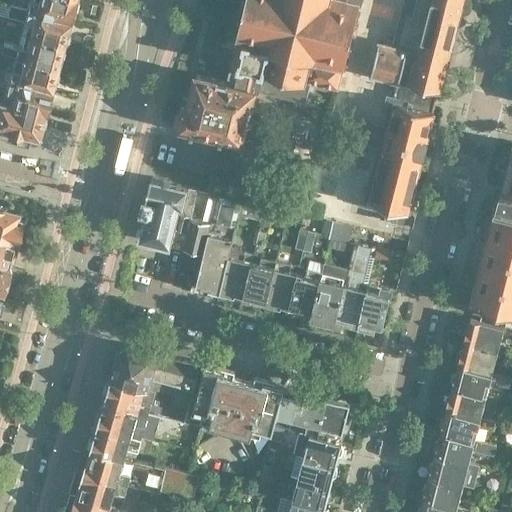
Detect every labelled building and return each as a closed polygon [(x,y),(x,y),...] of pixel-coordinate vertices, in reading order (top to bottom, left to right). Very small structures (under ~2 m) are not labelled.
[(28,0),(26,9),(33,12),(69,21),(72,11),(75,11),(78,2),(75,1),(75,0),(28,0)] [(245,0),(227,79),(258,87),(308,100),(313,80),(339,86),(344,63),(345,64),(360,0),(245,0)] [(416,0),(412,15),(408,14),(401,40),(399,39),(397,45),(379,40),(370,76),(397,83),(392,99),(433,110),(438,91),(440,91),(462,0),(416,0)] [(9,5),(6,15),(14,18),(23,20),(23,21),(20,33),(28,35),(63,44),(64,41),(67,39),(68,34),(67,31),(69,21),(33,12),(26,9),(9,5)] [(0,52),(14,56),(22,58),(57,67),(59,57),(62,55),(64,50),(62,46),(63,44),(28,35),(20,33),(17,45),(16,48),(2,44),(1,46),(0,50),(0,52)] [(0,76),(16,81),(51,90),(53,79),(56,78),(58,72),(56,69),(57,67),(22,58),(22,59),(14,56),(10,72),(0,69),(0,76)] [(176,119),(180,126),(181,127),(223,138),(223,139),(244,144),(245,140),(250,137),(252,128),(249,122),(258,87),(227,79),(226,81),(196,73),(188,104),(187,104),(179,109),(176,119)] [(13,93),(10,103),(44,113),(45,112),(45,110),(48,111),(51,101),(48,100),(51,90),(16,81),(0,76),(0,86),(0,88),(5,89),(5,91),(13,93)] [(392,99),(390,99),(384,124),(363,120),(358,141),(378,146),(363,206),(382,211),(380,218),(403,224),(407,211),(408,211),(434,110),(433,110),(392,99)] [(0,127),(6,129),(6,130),(21,135),(22,133),(37,138),(44,113),(10,103),(10,104),(0,101),(0,127)] [(511,153),(503,186),(511,188),(511,153)] [(145,197),(143,203),(142,209),(147,211),(141,237),(171,245),(171,244),(182,247),(190,216),(192,217),(194,209),(193,208),(197,189),(151,176),(146,197),(145,197)] [(474,303),(473,306),(511,316),(511,188),(503,186),(503,188),(501,187),(498,201),(496,200),(495,204),(497,205),(472,302),(474,303)] [(218,195),(197,189),(193,208),(194,209),(192,217),(190,216),(182,247),(204,252),(209,231),(211,220),(218,195)] [(241,201),(218,195),(211,220),(235,226),(240,204),(241,201)] [(312,202),(309,214),(321,217),(324,205),(312,202)] [(240,204),(238,214),(246,216),(261,220),(263,210),(240,204)] [(0,236),(16,241),(17,239),(16,238),(20,226),(21,227),(22,223),(21,223),(21,220),(20,217),(18,215),(16,215),(16,214),(2,210),(2,208),(0,207),(0,236)] [(325,218),(321,235),(331,238),(340,240),(349,242),(353,225),(345,223),(325,218)] [(206,253),(197,285),(200,285),(201,288),(206,289),(208,288),(221,291),(229,255),(229,254),(232,237),(235,226),(211,220),(209,231),(204,252),(206,253)] [(304,250),(309,230),(302,228),(297,248),(304,250)] [(312,252),(317,232),(309,230),(304,250),(312,252)] [(260,231),(257,242),(265,244),(268,233),(260,231)] [(0,262),(8,265),(14,241),(16,242),(16,241),(0,236),(0,262)] [(331,238),(329,245),(351,251),(353,243),(349,242),(340,240),(331,238)] [(345,280),(335,322),(344,325),(345,322),(359,325),(369,287),(367,286),(368,281),(375,256),(377,247),(354,241),(353,243),(351,251),(348,267),(345,280)] [(391,250),(377,247),(375,256),(389,259),(391,250)] [(231,248),(229,255),(221,291),(235,294),(234,297),(243,299),(253,260),(254,254),(231,248)] [(253,260),(243,299),(252,301),(253,299),(267,302),(276,266),(278,260),(254,254),(253,260)] [(298,272),(289,311),(298,313),(299,310),(302,311),(301,314),(309,316),(310,313),(312,314),(324,262),(310,259),(308,267),(300,265),(298,272)] [(276,266),(267,302),(281,306),(280,309),(289,311),(298,272),(300,265),(278,260),(276,266)] [(324,262),(312,314),(327,317),(327,320),(335,322),(345,280),(348,267),(325,261),(324,262)] [(0,291),(4,279),(6,280),(8,278),(10,270),(9,268),(7,268),(8,265),(0,262),(0,291)] [(369,287),(359,325),(359,326),(360,325),(374,328),(374,327),(382,329),(393,286),(381,283),(380,285),(368,281),(367,286),(369,287)] [(466,338),(465,340),(498,350),(503,331),(504,327),(471,318),(468,328),(465,329),(464,335),(466,338)] [(460,360),(459,363),(492,372),(498,350),(465,340),(462,350),(459,352),(458,358),(460,360)] [(118,349),(111,378),(150,388),(150,387),(168,392),(191,398),(199,369),(201,363),(187,360),(159,353),(128,344),(119,348),(118,349)] [(454,383),(454,385),(487,394),(490,382),(509,388),(511,377),(492,372),(459,363),(457,373),(453,375),(452,381),(454,383)] [(203,369),(192,409),(191,415),(201,418),(200,420),(210,422),(209,428),(229,433),(244,377),(231,374),(233,369),(217,365),(216,368),(205,364),(203,369)] [(257,381),(244,377),(229,433),(250,438),(251,432),(260,435),(261,434),(271,437),(274,426),(277,412),(285,387),(273,384),(274,381),(258,377),(257,381)] [(105,382),(103,388),(107,391),(104,401),(139,410),(148,413),(159,416),(183,422),(185,423),(191,398),(168,392),(150,387),(150,388),(111,378),(110,380),(106,381),(105,382)] [(487,394),(454,385),(451,396),(447,397),(446,403),(448,406),(447,408),(481,417),(481,416),(487,394)] [(277,412),(293,416),(292,418),(308,422),(305,433),(310,434),(310,433),(317,435),(320,425),(327,397),(316,394),(315,392),(309,390),(307,392),(303,392),(285,387),(277,412)] [(327,397),(320,425),(317,435),(343,442),(345,432),(347,433),(351,418),(348,416),(351,403),(348,402),(346,400),(340,398),(338,400),(327,397)] [(97,410),(94,421),(97,424),(97,425),(132,434),(141,436),(145,423),(156,426),(168,430),(169,427),(181,430),(183,422),(159,416),(148,413),(139,410),(104,401),(102,409),(97,410)] [(442,428),(441,430),(475,440),(475,439),(479,424),(489,427),(491,419),(481,416),(481,417),(447,408),(445,418),(441,419),(440,425),(442,428)] [(90,435),(88,442),(91,446),(90,447),(125,456),(135,459),(141,436),(132,434),(97,425),(94,434),(90,435)] [(436,450),(436,452),(469,462),(472,448),(494,454),(496,444),(475,439),(475,440),(441,430),(439,440),(435,442),(434,448),(436,450)] [(305,433),(300,432),(295,454),(337,465),(339,455),(342,453),(343,448),(342,446),(343,442),(310,434),(305,433)] [(269,447),(276,449),(282,451),(285,442),(271,439),(269,447)] [(84,469),(83,471),(89,472),(118,480),(128,482),(129,481),(144,485),(160,490),(169,492),(194,497),(200,474),(174,468),(135,459),(125,456),(90,447),(90,449),(83,452),(87,459),(84,469)] [(430,473),(430,475),(463,484),(469,462),(436,452),(433,462),(429,464),(428,470),(430,473)] [(337,465),(295,454),(289,475),(298,478),(331,486),(334,477),(336,475),(338,470),(336,467),(337,465)] [(263,469),(261,478),(274,481),(276,472),(263,469)] [(509,473),(502,471),(496,493),(503,494),(509,473)] [(76,489),(74,489),(76,493),(76,494),(78,494),(111,503),(137,510),(144,485),(129,481),(128,482),(118,480),(89,472),(88,477),(83,476),(82,476),(77,479),(79,482),(76,484),(78,487),(76,489)] [(424,495),(424,497),(457,506),(458,506),(463,484),(430,475),(427,485),(423,487),(422,492),(424,495)] [(298,478),(293,500),(325,508),(328,498),(331,497),(332,491),(331,489),(331,486),(298,478)] [(213,501),(218,498),(220,491),(217,486),(210,484),(205,487),(203,494),(206,499),(213,501)] [(75,494),(69,511),(108,511),(111,503),(78,494),(76,494),(75,494)] [(258,505),(255,511),(324,511),(325,508),(293,500),(280,497),(276,510),(258,505)] [(476,511),(477,510),(458,506),(457,506),(424,497),(421,507),(417,509),(416,511),(476,511)] [(511,511),(511,499),(505,498),(500,511),(511,511)] [(200,502),(197,511),(210,511),(213,505),(200,502)] [(135,511),(137,510),(111,503),(108,511),(135,511)]
